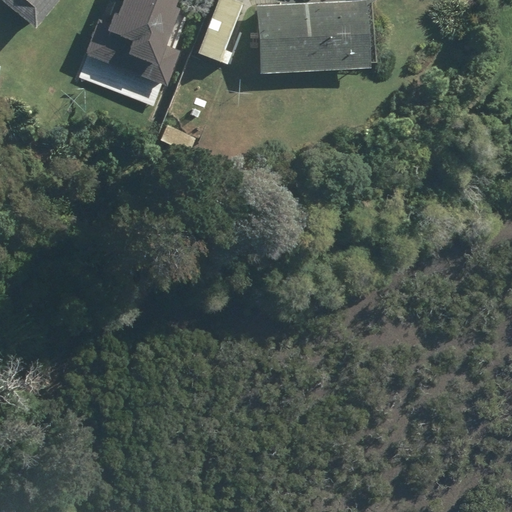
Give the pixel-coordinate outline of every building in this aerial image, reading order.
[(0,0),(0,9),(24,32),(53,0),(0,0)] [(91,24),(78,54),(157,88),(174,49),(159,43),(174,8),(160,2),(160,0),(112,0),(100,28),(91,24)] [(213,0),(187,55),(211,67),(240,8),(224,0),(213,0)] [(252,7),(254,76),(360,72),(358,3),(252,7)] [(163,125),(154,143),(182,156),(191,138),(163,125)]
